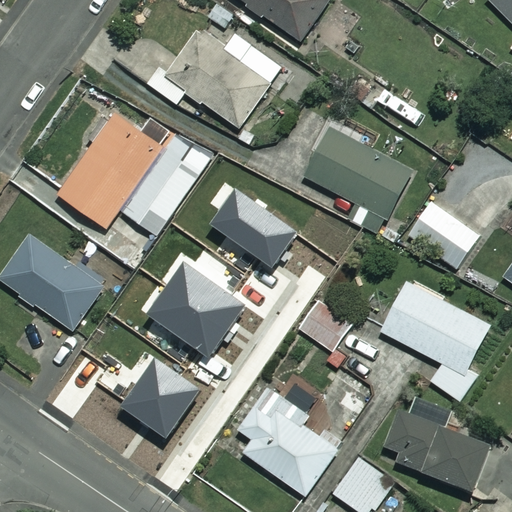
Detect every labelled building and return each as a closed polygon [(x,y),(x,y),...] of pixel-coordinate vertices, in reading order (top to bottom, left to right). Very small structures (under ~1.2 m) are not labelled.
[(331,0),(245,0),(302,41),(331,0)] [(511,0),(489,0),(511,22),(511,0)] [(271,83),(199,31),(167,76),(238,128),(271,83)] [(124,210),(165,151),(115,115),(60,193),(111,229),(124,210)] [(414,173),(333,129),(307,176),(362,206),(354,220),(380,234),(414,173)] [(165,151),(124,210),(160,236),(205,172),(168,146),(165,151)] [(484,236),(434,202),(411,236),(461,270),(484,236)] [(105,285),(34,236),(3,280),(74,330),(105,285)] [(494,326),(412,281),(384,331),(444,364),(433,384),(465,401),(480,373),(471,368),(494,326)] [(235,360),(150,300),(111,356),(196,416),(235,360)] [(351,354),(339,345),(354,325),(322,301),(302,328),(334,351),(329,358),(341,367),(351,354)] [(313,408),(276,381),(242,429),(256,439),(246,452),(308,496),(344,445),(306,418),(313,408)] [(455,410),(422,397),(416,412),(404,407),(388,446),(403,453),(400,461),(475,491),(494,443),(449,425),(455,410)] [(373,511),(395,482),(361,458),(336,493),(362,511),(373,511)]
